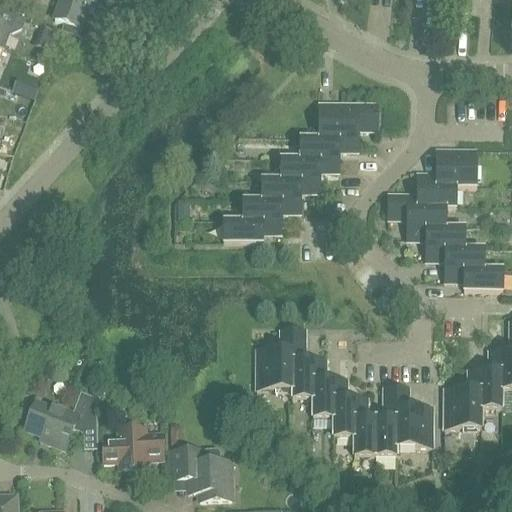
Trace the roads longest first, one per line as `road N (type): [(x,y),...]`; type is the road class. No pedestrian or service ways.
road 1 (residential): [(215,0),(0,225)]
road 2 (residential): [(424,134),(356,226),(420,308)]
road 3 (residential): [(426,72),(376,60),(265,0)]
road 4 (residential): [(163,511),(70,476),(0,472)]
